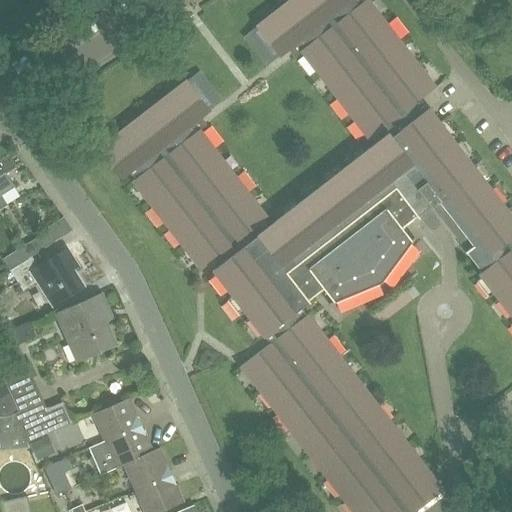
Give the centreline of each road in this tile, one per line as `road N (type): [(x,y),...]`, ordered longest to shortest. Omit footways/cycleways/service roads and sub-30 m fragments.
road 1 (residential): [(233,511),(131,281),(5,107)]
road 2 (unclassified): [(5,107),(174,0)]
road 3 (residential): [(511,119),(505,124),(410,0)]
